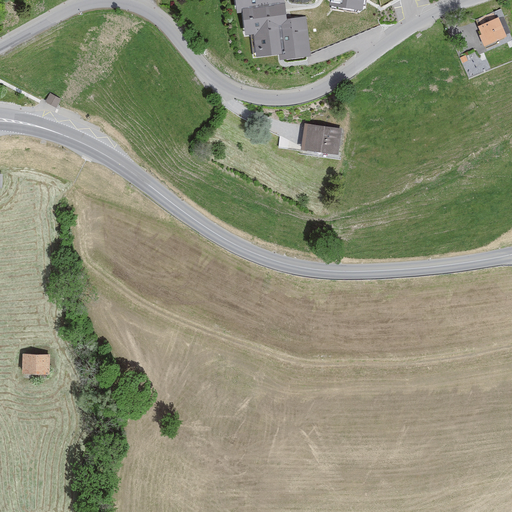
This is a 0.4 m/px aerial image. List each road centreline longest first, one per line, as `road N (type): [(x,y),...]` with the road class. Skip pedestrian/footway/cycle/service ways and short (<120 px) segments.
road 1 (unclassified): [(0,47),(65,11),(124,1),(169,28),(226,88),(298,97),(421,19),(466,0)]
road 2 (secondary): [(45,128),(121,164),(206,228),(279,261),(369,272),(511,255)]
road 3 (track): [(511,343),(425,359),(287,358),(169,315),(85,261)]
road 4 (track): [(511,141),(432,186),(358,213),(325,216)]
